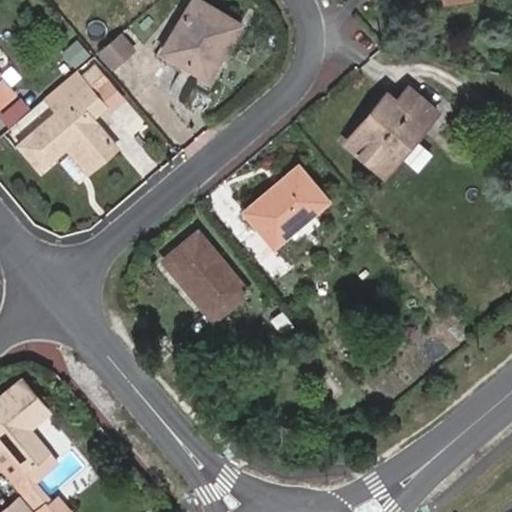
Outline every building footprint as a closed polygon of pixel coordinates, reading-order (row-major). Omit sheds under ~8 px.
[(242,23),(204,0),(192,0),(163,49),(203,73),(226,35),(232,38),(242,23)] [(138,48),(126,32),(101,52),(113,68),(138,48)] [(203,73),(209,77),(232,38),(226,35),(203,73)] [(94,92),(76,69),(46,95),(58,110),(19,142),(41,167),(69,143),(74,138),(95,163),(118,144),(92,116),(106,104),(120,91),(109,79),(94,92)] [(0,104),(16,91),(0,72),(0,104)] [(439,108),(409,84),(398,98),(388,90),(376,104),(382,111),(353,145),(385,172),(439,108)] [(106,104),(114,113),(128,101),(120,91),(106,104)] [(23,96),(2,113),(13,125),(33,109),(23,96)] [(346,139),(353,145),(382,111),(376,104),(346,139)] [(69,143),(90,168),(95,163),(74,138),(69,143)] [(328,197),(300,163),(246,208),(274,242),(286,232),(296,244),(325,219),(315,208),(328,197)] [(249,288),(199,230),(165,259),(213,318),(249,288)] [(0,396),(0,434),(2,437),(0,438),(0,466),(12,481),(44,455),(25,431),(31,426),(49,411),(22,378),(0,396)] [(48,501),(53,498),(33,476),(56,456),(31,426),(25,431),(44,455),(12,481),(21,492),(32,482),(48,501)] [(48,501),(32,482),(21,492),(24,495),(36,510),(38,511),(64,511),(53,498),(48,501)] [(20,511),(34,511),(36,510),(24,495),(13,504),(20,511)]
